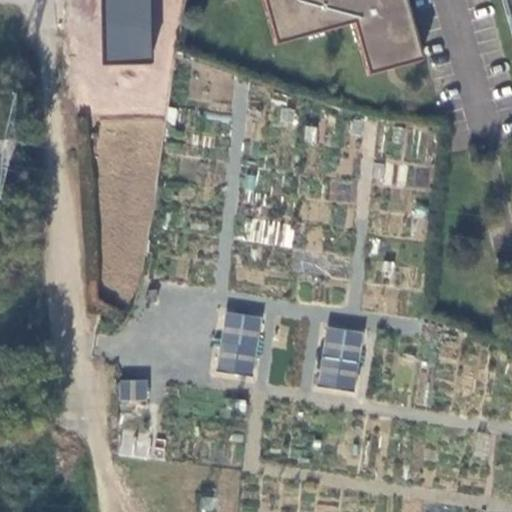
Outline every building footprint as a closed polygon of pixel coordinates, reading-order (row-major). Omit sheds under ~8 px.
[(151,0),(103,0),(105,62),(153,61),(151,0)] [(407,0),(264,0),(277,46),(358,23),(372,72),(423,56),(407,0)] [(119,309),(129,313),(135,301),(139,286),(128,284),(119,309)] [(254,375),(260,315),(223,311),(217,372),(254,375)] [(357,390),(362,330),(323,327),(318,386),(357,390)] [(148,380),(120,378),(119,398),(146,400),(148,380)]
